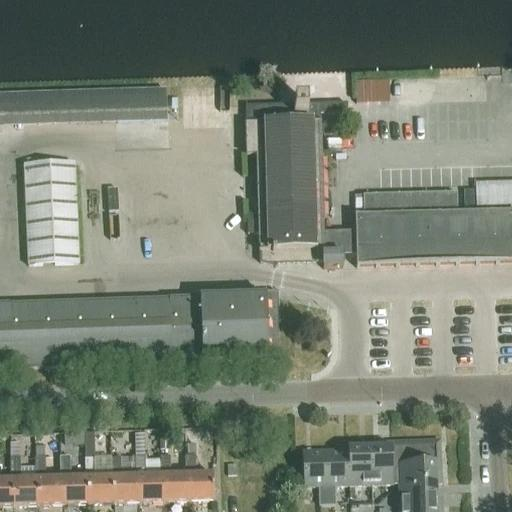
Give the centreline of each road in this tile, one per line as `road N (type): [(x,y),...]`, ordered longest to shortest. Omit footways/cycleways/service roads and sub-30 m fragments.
road 1 (unclassified): [(0,405),(353,393)]
road 2 (unknown): [(182,271),(180,204),(149,164),(60,136),(19,147),(0,168)]
road 3 (unclassified): [(353,393),(349,287),(511,281)]
road 4 (unclassified): [(353,393),(494,387)]
road 5 (unclassified): [(494,387),(499,511)]
